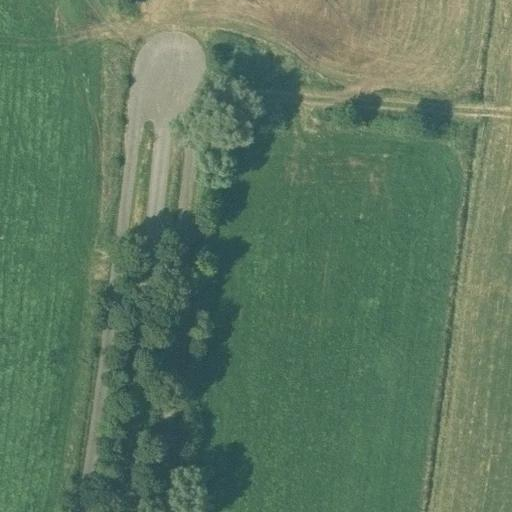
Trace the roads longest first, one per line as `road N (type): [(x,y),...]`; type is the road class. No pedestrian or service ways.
road 1 (unclassified): [(86,511),(146,63),(162,44),(175,44)]
road 2 (unclassified): [(175,44),(194,51),(199,84),(166,511)]
road 3 (unclassified): [(175,44),(122,511)]
road 4 (track): [(199,84),(511,107)]
